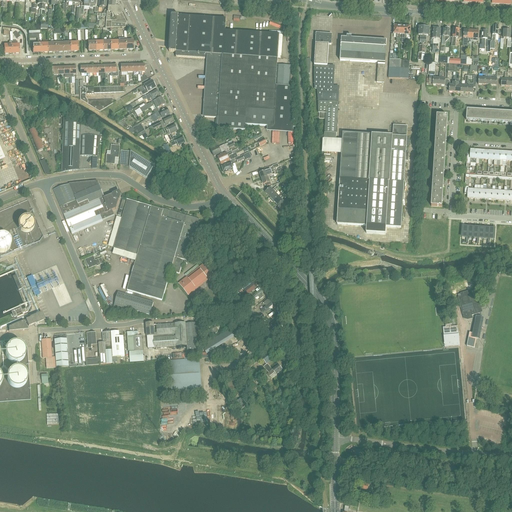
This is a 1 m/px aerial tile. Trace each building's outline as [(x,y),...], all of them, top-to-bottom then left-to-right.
[(89,7),(89,0),(83,0),(83,4),(84,4),(84,6),(81,6),(81,9),(80,15),(84,15),(84,6),(89,7)] [(115,0),(108,0),(108,12),(107,12),(105,28),(125,28),(125,24),(127,24),(127,23),(115,0)] [(267,132),(293,134),(292,92),(291,86),(290,86),(291,66),(278,66),(277,85),(276,85),(278,59),(279,35),(225,31),(226,19),(179,16),(179,15),(172,15),(169,52),(176,52),(176,57),(205,59),(205,54),(207,54),(205,92),(203,117),(217,118),(216,129),(244,130),(244,126),(267,127),(267,132)] [(494,25),(494,26),(493,26),(492,31),(492,42),(491,42),(490,47),(490,49),(495,50),(495,42),(496,35),(498,35),(498,31),(499,26),(497,26),(497,25),(494,25)] [(457,29),(456,29),(453,29),(452,37),(452,46),(454,47),(455,47),(456,47),(456,40),(456,38),(456,37),(459,38),(462,38),(462,31),(460,30),(459,30),(458,29),(457,29)] [(488,31),(487,30),(485,30),(485,31),(482,31),(482,34),(481,34),(481,39),(482,39),(481,44),(480,44),(479,49),(484,49),(485,39),(488,39),(488,31)] [(331,45),(332,35),(316,34),(314,66),(315,66),(314,68),(314,76),(315,89),(317,89),(318,101),(319,113),(320,113),(319,119),(325,119),(324,139),(336,140),(337,134),(339,92),(339,87),(333,87),(334,66),(327,66),(329,45),(331,45)] [(13,42),(12,39),(11,39),(11,38),(10,38),(10,42),(9,42),(9,45),(4,45),(4,54),(12,54),(11,42),(13,42)] [(385,68),(387,42),(347,40),(347,38),(341,38),(341,45),(340,61),(378,63),(378,65),(377,82),(384,83),(385,68)] [(126,41),(126,50),(134,50),(133,41),(126,41)] [(14,42),(13,42),(11,42),(12,54),(20,54),(19,45),(14,45),(14,42)] [(70,43),(71,52),(78,51),(78,42),(70,43)] [(88,51),(96,51),(96,42),(88,42),(88,51)] [(33,53),(41,53),(40,44),(33,44),(33,53)] [(402,69),(409,70),(409,61),(390,60),(389,69),(402,69)] [(448,69),(448,64),(446,64),(445,79),(442,78),(442,73),(439,73),(439,78),(439,85),(445,86),(445,80),(448,80),(448,71),(448,69)] [(457,64),(449,64),(448,64),(448,69),(448,71),(456,72),(457,64)] [(408,79),(409,70),(402,69),(389,69),(389,78),(408,79)] [(491,78),(490,85),(496,86),(497,79),(499,79),(499,76),(500,73),(497,73),(497,76),(491,76),(491,78)] [(439,78),(433,78),(433,76),(429,76),(429,82),(433,82),(433,85),(439,85),(439,78)] [(468,86),(467,93),(473,93),(473,92),(474,87),(476,88),(476,87),(476,85),(476,79),(473,79),(473,84),(468,84),(468,86)] [(142,91),(144,95),(156,88),(152,81),(143,87),(144,90),(142,91)] [(147,98),(147,99),(149,102),(153,100),(160,95),(161,94),(159,92),(157,90),(153,92),(146,96),(142,98),(138,100),(140,103),(144,100),(147,98)] [(160,111),(158,108),(165,105),(165,104),(165,103),(164,101),(163,101),(162,98),(156,101),(153,103),(152,101),(147,105),(147,104),(146,104),(146,103),(145,103),(144,103),(134,110),(138,116),(143,114),(142,113),(154,105),(156,109),(154,110),(155,114),(160,111)] [(161,115),(157,117),(158,120),(162,118),(163,118),(166,117),(166,116),(170,114),(169,112),(168,109),(167,110),(167,109),(160,112),(161,115)] [(511,112),(467,110),(466,120),(511,123),(511,112)] [(436,131),(446,131),(447,116),(437,116),(436,131)] [(166,126),(168,125),(174,122),(171,117),(153,126),(154,129),(161,125),(162,125),(164,128),(167,126),(166,126)] [(100,132),(63,118),(62,173),(69,171),(72,171),(80,170),(80,156),(93,156),(92,169),(97,168),(98,155),(100,137),(100,132)] [(137,135),(145,130),(142,125),(135,129),(135,130),(133,132),(137,135)] [(168,136),(173,133),(178,131),(175,125),(168,128),(168,129),(160,132),(160,133),(156,135),(157,138),(165,134),(168,136)] [(393,137),(407,138),(407,127),(393,126),(393,137)] [(44,148),(36,127),(29,130),(38,151),(44,148)] [(445,147),(446,131),(436,131),(435,146),(445,147)] [(404,183),(405,161),(408,161),(408,153),(406,153),(407,138),(393,137),(343,134),(337,225),(367,226),(366,234),(385,235),(386,227),(401,228),(404,183)] [(176,140),(171,143),(172,146),(177,144),(179,146),(186,143),(183,137),(176,141),(176,140)] [(228,145),(227,143),(218,147),(211,150),(214,156),(222,153),(228,151),(227,149),(235,146),(234,142),(228,145)] [(106,164),(115,164),(115,158),(119,158),(120,146),(111,145),(111,155),(107,155),(106,164)] [(172,153),(167,145),(163,147),(168,155),(168,156),(169,155),(172,153)] [(445,162),(445,147),(435,146),(434,161),(445,162)] [(218,161),(233,154),(231,150),(217,157),(218,158),(217,158),(218,161)] [(476,159),(477,151),(471,150),(470,154),(467,154),(466,164),(470,164),(470,159),(476,159)] [(130,166),(131,152),(121,151),(120,165),(129,166),(130,166)] [(130,166),(129,166),(129,168),(147,179),(154,166),(131,152),(130,166)] [(221,164),(238,157),(236,153),(234,154),(233,154),(218,161),(220,164),(221,164)] [(49,175),(51,175),(45,160),(40,162),(45,173),(45,174),(46,174),(46,175),(47,175),(48,175),(49,175)] [(444,177),(445,162),(434,161),(433,176),(444,177)] [(234,166),(233,164),(235,164),(234,162),(232,162),(225,164),(226,165),(222,166),(223,169),(222,169),(223,172),(224,173),(231,170),(233,170),(232,167),(234,166)] [(266,171),(259,173),(261,179),(268,176),(270,176),(274,175),(276,174),(275,172),(272,172),(271,169),(266,171)] [(268,176),(261,179),(263,185),(266,184),(267,186),(271,185),(269,179),(268,176)] [(443,192),(444,177),(433,176),(432,191),(443,192)] [(112,210),(116,209),(120,197),(117,196),(116,193),(105,198),(97,181),(69,184),(60,187),(53,190),(71,233),(114,215),(112,210)] [(474,199),(474,190),(468,190),(469,187),(465,186),(464,194),(468,194),(468,198),(474,199)] [(269,197),(274,192),(270,187),(265,192),(269,197)] [(442,207),(443,192),(432,191),(431,206),(442,207)] [(279,196),(276,194),(274,192),(269,197),(274,201),(279,196)] [(290,205),(288,203),(287,203),(286,202),(286,201),(288,202),(293,198),(292,192),(288,195),(285,199),(283,201),(278,205),(282,210),(286,206),(287,207),(290,205)] [(278,205),(288,195),(286,193),(284,196),(282,193),(279,196),(274,201),(278,205)] [(191,218),(127,200),(113,248),(137,255),(127,290),(162,300),(171,269),(173,270),(173,271),(180,273),(183,261),(178,260),(179,258),(187,260),(198,220),(191,218)] [(16,226),(17,229),(19,231),(21,233),(24,234),(27,234),(30,232),(32,230),(34,227),(34,224),(33,221),(31,219),(29,217),(26,216),(23,216),(20,218),(18,220),(16,223),(16,226)] [(0,253),(3,253),(6,251),(8,249),(10,246),(10,243),(9,240),(7,238),(5,236),(2,235),(0,235),(0,253)] [(104,263),(101,258),(95,261),(93,257),(86,260),(87,263),(88,263),(90,268),(97,265),(97,266),(104,263)] [(182,282),(191,293),(197,288),(196,287),(207,278),(208,280),(214,275),(205,263),(182,282)] [(32,275),(27,278),(35,296),(40,294),(32,275)] [(244,289),(253,281),(251,279),(242,286),(244,289)] [(472,315),(479,313),(482,312),(476,289),(460,293),(461,296),(458,297),(459,301),(463,318),(467,317),(467,319),(472,317),(472,315)] [(154,302),(118,292),(115,305),(150,315),(154,302)] [(243,310),(237,302),(235,304),(241,311),(243,310)] [(20,308),(15,310),(17,317),(23,315),(20,308)] [(29,329),(25,323),(27,322),(28,326),(44,320),(41,313),(26,319),(26,320),(24,321),(24,320),(7,327),(9,332),(29,329)] [(272,326),(274,327),(286,317),(284,314),(280,317),(277,313),(274,316),(276,320),(273,323),(272,323),(271,324),(272,326)] [(474,348),(476,338),(478,339),(483,318),(476,317),(473,334),(469,333),(466,346),(474,348)] [(176,347),(187,346),(188,358),(201,357),(198,323),(185,324),(185,323),(175,324),(154,326),(153,323),(146,324),(147,336),(148,349),(176,347)] [(244,323),(235,330),(239,335),(248,328),(244,323)] [(445,347),(460,346),(458,326),(451,327),(451,324),(445,325),(445,327),(443,328),(445,347)] [(201,347),(206,355),(235,337),(230,329),(201,347)] [(110,332),(111,347),(112,350),(112,357),(125,356),(124,341),(120,342),(119,331),(111,332),(110,332)] [(105,347),(111,347),(110,332),(102,333),(103,343),(99,343),(100,365),(107,364),(105,347)] [(144,362),(142,336),(139,336),(138,332),(127,333),(129,352),(130,363),(144,362)] [(96,345),(96,342),(95,333),(87,334),(88,345),(88,349),(92,349),(91,345),(96,345)] [(57,368),(69,367),(67,336),(63,336),(63,339),(55,340),(56,357),(57,368)] [(57,368),(56,357),(52,357),(51,339),(42,340),(43,358),(46,358),(47,369),(57,368)] [(3,354),(4,357),(7,360),(9,362),(13,363),(16,363),(20,361),(22,359),(24,356),(24,352),(23,349),(21,346),(19,343),(15,342),(11,343),(8,344),(5,347),(4,350),(3,354)] [(266,363),(272,358),(268,354),(262,358),(266,363)] [(201,365),(170,367),(171,387),(202,385),(201,365)] [(269,373),(268,374),(270,377),(275,372),(276,374),(282,370),(282,369),(282,368),(281,367),(280,367),(279,365),(273,370),(270,367),(266,370),(269,373)] [(5,379),(6,383),(8,386),(11,388),(15,389),(18,388),(21,387),(24,385),(26,381),(26,378),(25,374),(23,371),(20,369),(17,368),(13,368),(10,370),(7,372),(5,376),(5,379)] [(252,381),(244,371),(243,373),(238,376),(239,378),(246,386),(248,384),(252,381)] [(246,388),(243,383),(235,374),(222,385),(233,399),(246,388)]
